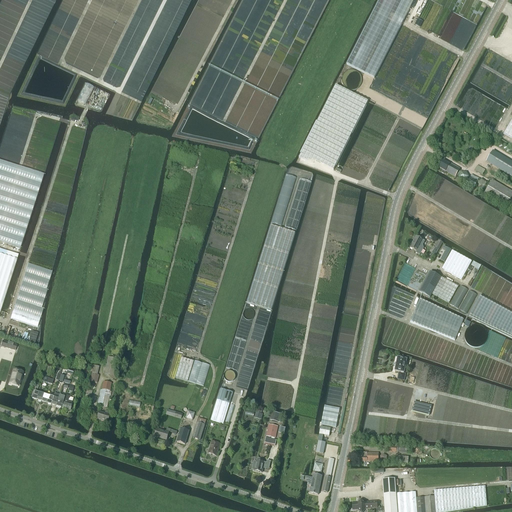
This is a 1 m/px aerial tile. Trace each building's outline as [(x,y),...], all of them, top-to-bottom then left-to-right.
[(379,0),(346,65),(374,79),(414,0),(379,0)] [(335,86),(299,158),(300,159),(307,161),(315,161),(333,170),(368,102),(335,86)] [(511,139),(511,119),(503,135),(511,139)] [(511,163),(492,152),(487,161),(511,176),(511,163)] [(441,173),(444,174),(445,172),(448,174),(455,177),(456,175),(459,176),(459,179),(461,182),(466,182),(469,177),(466,173),(461,173),(458,171),(459,169),(450,163),(449,164),(442,160),(438,168),(443,170),(441,173)] [(0,161),(0,241),(20,248),(44,175),(21,168),(18,167),(0,161)] [(482,175),(485,170),(478,165),(475,170),(482,175)] [(271,223),(282,226),(297,178),(286,174),(271,223)] [(466,185),(473,189),(479,179),(472,174),(466,185)] [(481,180),(478,181),(478,182),(477,184),(477,188),(481,191),(485,189),(486,183),(482,181),(481,180)] [(511,197),(511,191),(492,180),(484,194),(506,207),(511,197)] [(246,303),(271,310),(295,233),(270,225),(246,303)] [(410,248),(416,251),(415,253),(420,256),(424,249),(423,245),(425,242),(416,237),(410,248)] [(445,252),(441,258),(445,261),(451,250),(444,246),(442,250),(445,252)] [(452,251),(442,270),(461,281),(472,262),(452,251)] [(0,254),(0,312),(0,311),(17,260),(0,254)] [(10,319),(37,328),(43,310),(41,309),(47,290),(46,290),(52,272),(28,264),(22,282),(16,301),(10,319)] [(430,298),(431,294),(449,304),(458,287),(441,277),(441,278),(430,272),(419,292),(430,298)] [(460,286),(450,305),(458,309),(468,290),(460,286)] [(469,291),(458,309),(466,314),(477,295),(469,291)] [(469,317),(511,337),(511,313),(480,296),(469,317)] [(410,323),(455,341),(464,320),(428,303),(420,299),(410,323)] [(485,338),(485,336),(485,334),(485,333),(484,331),(483,330),(482,329),(480,328),(478,327),(476,327),(474,327),(473,327),(471,328),(469,329),(468,331),(467,332),(466,334),(466,336),(466,338),(467,339),(468,341),(469,342),(470,344),(472,345),(473,345),(475,346),(477,346),(479,345),(481,344),(482,343),(484,341),(485,340),(485,338)] [(32,332),(28,343),(34,345),(38,334),(32,332)] [(2,341),(1,347),(4,348),(15,351),(17,346),(13,345),(2,341)] [(99,360),(101,350),(94,349),(92,358),(99,360)] [(116,381),(116,378),(114,377),(118,360),(108,358),(104,375),(110,376),(110,380),(116,381)] [(181,358),(175,378),(188,382),(194,362),(181,358)] [(395,363),(394,366),(396,367),(395,372),(401,373),(401,374),(399,373),(397,380),(404,381),(405,375),(403,374),(404,374),(407,360),(398,358),(397,363),(395,363)] [(194,361),(188,382),(204,386),(210,366),(194,361)] [(92,366),(90,374),(92,374),(97,375),(99,368),(92,366)] [(14,370),(10,384),(18,387),(19,381),(20,382),(21,378),(22,373),(14,370)] [(235,380),(235,378),(235,377),(235,376),(234,375),(233,374),(232,373),(231,373),(230,373),(228,373),(226,373),(225,374),(224,375),(224,376),(224,377),(224,378),(224,380),(224,382),(225,382),(227,384),(229,384),(230,384),(231,384),(233,383),(234,382),(235,381),(235,380)] [(100,390),(96,406),(106,409),(108,402),(110,402),(111,397),(113,398),(114,393),(110,393),(111,384),(103,382),(101,391),(100,390)] [(221,389),(211,421),(223,424),(233,393),(221,389)] [(53,398),(51,405),(56,407),(59,396),(54,394),(53,398)] [(59,396),(56,407),(61,408),(64,398),(63,398),(63,397),(59,396)] [(63,404),(62,409),(70,411),(71,406),(72,402),(73,399),(70,398),(68,396),(66,396),(64,400),(63,404)] [(412,412),(429,416),(431,406),(414,402),(412,412)] [(321,425),(322,425),(336,428),(340,409),(325,406),(321,425)] [(182,414),(168,410),(166,415),(181,419),(182,414)] [(195,413),(188,411),(185,418),(193,420),(195,413)] [(272,411),(270,421),(278,423),(280,413),(272,411)] [(98,412),(96,419),(107,422),(109,415),(110,413),(105,412),(104,414),(98,412)] [(200,440),(205,425),(206,421),(198,418),(197,423),(192,438),(200,440)] [(269,425),(266,437),(275,439),(278,427),(269,425)] [(321,427),(319,434),(329,436),(330,429),(321,427)] [(156,429),(154,437),(166,441),(169,433),(168,433),(169,432),(176,435),(177,432),(167,429),(166,432),(156,429)] [(181,429),(177,442),(185,445),(189,432),(181,429)] [(219,445),(211,442),(208,453),(216,456),(219,445)] [(318,442),(316,453),(323,454),(325,443),(318,442)] [(409,445),(397,445),(397,446),(387,445),(387,443),(374,443),(374,446),(377,446),(377,449),(387,450),(387,452),(396,453),(396,452),(408,453),(409,445)] [(358,457),(358,462),(364,462),(364,466),(367,467),(367,466),(367,462),(378,462),(378,453),(359,453),(358,453),(358,454),(358,455),(358,456),(358,457)] [(254,462),(253,466),(255,467),(254,471),(262,473),(263,468),(265,469),(269,470),(270,462),(267,461),(267,463),(264,463),(262,462),(262,460),(258,459),(257,461),(256,461),(256,462),(254,462)] [(313,472),(321,474),(323,465),(315,463),(313,472)] [(308,482),(307,485),(311,486),(309,493),(318,495),(322,476),(313,475),(311,483),(308,482)] [(384,511),(435,511),(434,497),(416,498),(415,492),(396,494),(395,479),(382,480),(384,508),(384,511)] [(485,487),(434,491),(434,497),(435,511),(450,511),(487,507),(485,487)] [(353,510),(358,510),(360,511),(362,511),(365,509),(377,508),(377,502),(365,503),(361,499),(357,503),(352,504),(353,510)]
